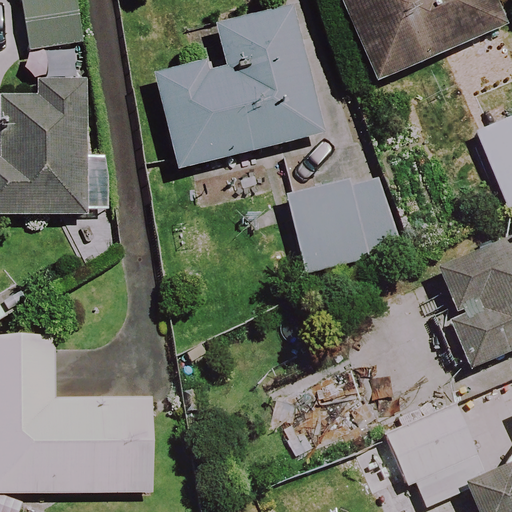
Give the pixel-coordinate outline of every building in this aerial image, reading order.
[(87,50),(82,0),(25,0),(30,55),(87,50)] [(337,0),(375,90),(502,36),(486,0),(337,0)] [(326,139),(293,12),(216,32),(224,63),(154,82),(179,178),(326,139)] [(0,222),(85,222),(85,100),(0,100),(0,222)] [(511,214),(511,125),(478,139),(509,216),(511,214)] [(399,257),(381,182),(288,203),(306,278),(399,257)] [(511,355),(511,250),(441,278),(460,326),(448,331),(465,374),(511,355)] [(54,405),(54,345),(0,344),(0,498),(156,498),(156,405),(54,405)] [(381,425),(357,369),(272,406),(297,461),(381,425)] [(511,475),(484,487),(452,414),(357,456),(375,497),(411,482),(423,511),(425,511),(467,494),(475,511),(511,511),(511,454),(504,458),(511,475)]
